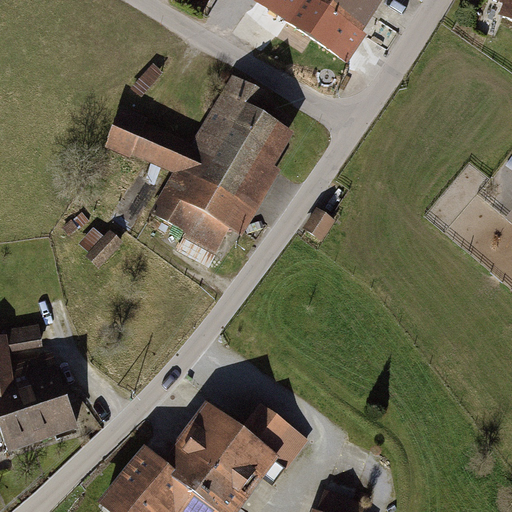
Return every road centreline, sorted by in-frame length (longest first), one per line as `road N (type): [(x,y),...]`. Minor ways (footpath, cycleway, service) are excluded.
road 1 (residential): [(29,511),(198,341),(351,126)]
road 2 (residential): [(144,0),(351,126)]
road 3 (residential): [(351,126),(434,0)]
